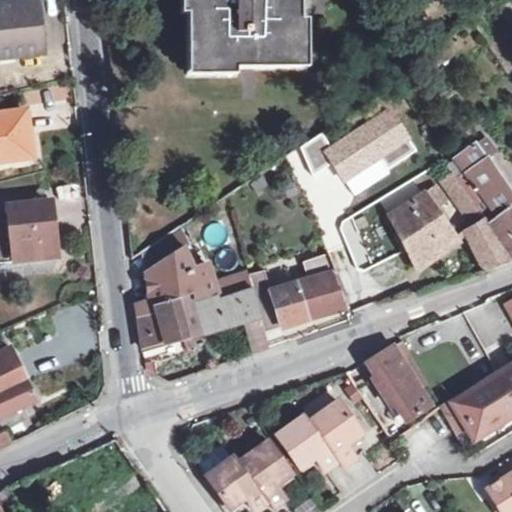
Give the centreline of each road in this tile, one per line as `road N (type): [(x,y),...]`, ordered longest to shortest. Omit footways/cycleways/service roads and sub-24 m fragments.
road 1 (residential): [(89,0),(136,415)]
road 2 (tertiary): [(511,277),(328,353),(136,415)]
road 3 (residential): [(341,511),(400,473),(473,464),(511,441)]
road 4 (tertiary): [(136,415),(0,470)]
